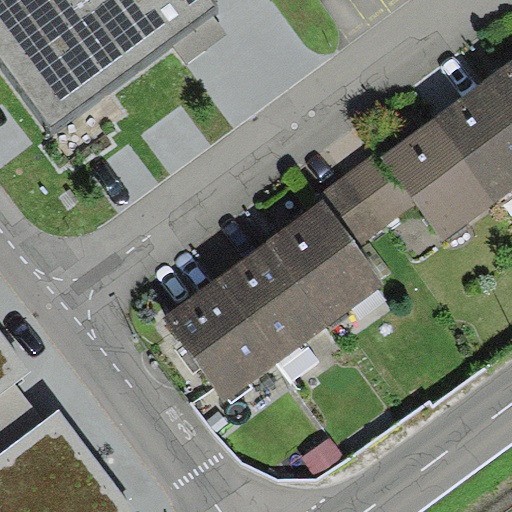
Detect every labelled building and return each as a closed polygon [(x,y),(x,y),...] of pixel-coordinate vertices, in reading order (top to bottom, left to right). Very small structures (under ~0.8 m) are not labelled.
[(194,0),(9,0),(0,7),(0,59),(55,135),(211,22),(194,0)] [(511,56),(467,91),(511,148),(511,56)] [(511,148),(467,91),(419,124),(469,196),(511,162),(511,148)] [(419,124),(331,187),(356,220),(388,196),(418,234),(469,196),(419,124)] [(331,187),(250,252),(299,327),(356,283),(325,241),(356,220),(331,187)] [(250,252),(198,288),(249,362),(299,327),(250,252)] [(198,288),(147,325),(197,397),(249,362),(198,288)] [(0,385),(20,370),(0,344),(0,385)] [(124,511),(58,425),(0,469),(0,511),(124,511)]
